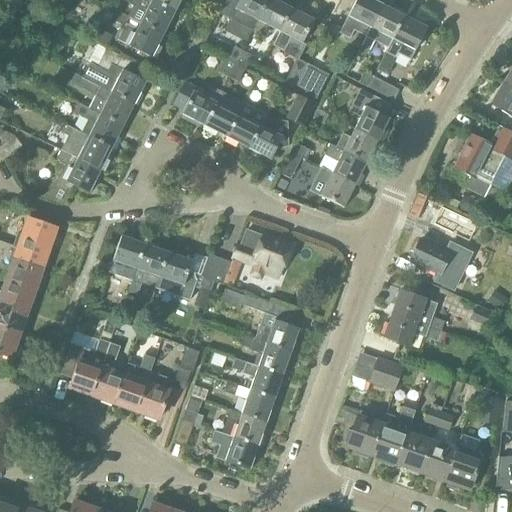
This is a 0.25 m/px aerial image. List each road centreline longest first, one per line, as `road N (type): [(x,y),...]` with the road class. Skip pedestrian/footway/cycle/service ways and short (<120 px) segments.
road 1 (unclassified): [(373,248),(420,135),(483,33)]
road 2 (unclassified): [(294,475),(373,248)]
road 3 (residential): [(126,208),(160,141),(219,168),(246,200)]
road 4 (residential): [(0,394),(98,426),(161,470)]
road 5 (residential): [(161,470),(0,471)]
road 6 (residential): [(246,200),(373,248)]
road 7 (residential): [(161,470),(278,511)]
road 8 (residential): [(126,208),(246,200)]
